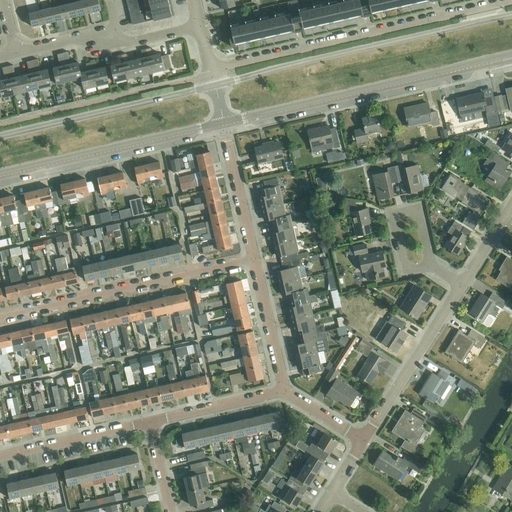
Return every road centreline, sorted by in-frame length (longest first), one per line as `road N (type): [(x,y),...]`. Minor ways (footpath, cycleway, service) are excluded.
road 1 (residential): [(511,0),(211,74)]
road 2 (tertiary): [(511,14),(213,85)]
road 3 (tertiary): [(221,124),(511,55)]
road 4 (residential): [(252,261),(0,317)]
road 5 (tertiary): [(0,175),(221,124)]
road 6 (tertiary): [(213,85),(0,136)]
road 7 (residential): [(15,54),(99,40),(114,45),(198,24)]
road 8 (residential): [(361,441),(460,286)]
road 9 (residential): [(0,457),(151,423)]
road 10 (residential): [(252,261),(221,124)]
road 11 (residential): [(151,423),(281,389)]
road 12 (residential): [(281,389),(252,261)]
